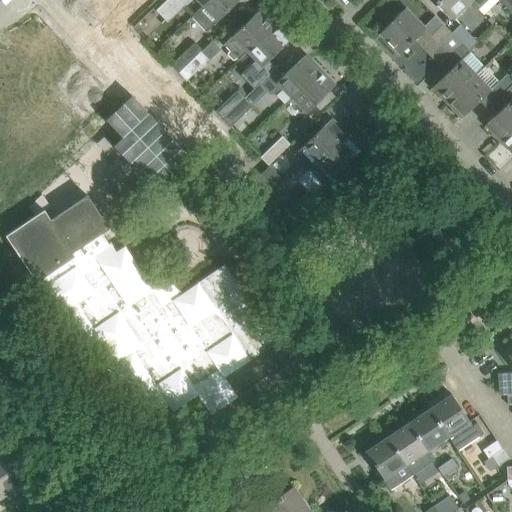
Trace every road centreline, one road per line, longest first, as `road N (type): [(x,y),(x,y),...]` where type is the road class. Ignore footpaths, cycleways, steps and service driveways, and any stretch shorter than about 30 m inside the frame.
road 1 (residential): [(46,0),(242,171)]
road 2 (residential): [(303,413),(511,274)]
road 3 (residential): [(511,214),(387,80)]
road 4 (residential): [(155,511),(303,413)]
road 5 (tertiary): [(101,511),(2,366)]
road 6 (residential): [(273,0),(332,61),(387,80)]
